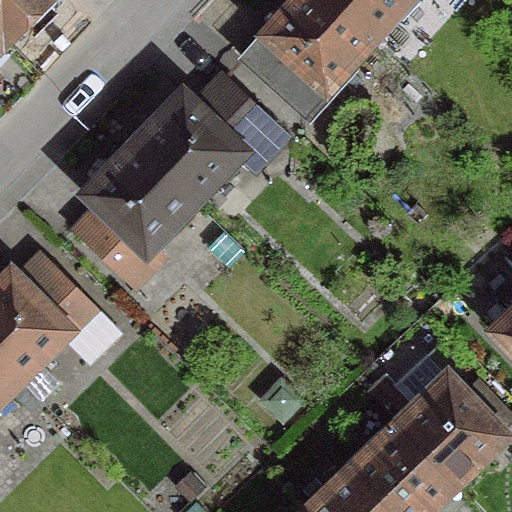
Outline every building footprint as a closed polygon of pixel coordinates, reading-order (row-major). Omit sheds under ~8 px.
[(0,0),(0,39),(19,20),(27,27),(53,0),(0,0)] [(368,38),(325,0),(290,0),(238,59),(299,114),(368,38)] [(401,0),(325,0),(368,38),(401,0)] [(394,90),(409,104),(422,90),(406,76),(394,90)] [(192,107),(178,94),(130,144),(189,201),(249,139),(263,152),(280,134),(220,77),(192,107)] [(125,248),(131,242),(141,251),(189,201),(130,144),(82,194),(94,206),(70,231),(114,274),(132,255),(125,248)] [(12,277),(6,271),(0,276),(0,363),(15,378),(58,336),(86,364),(112,338),(111,330),(36,254),(12,277)] [(511,310),(491,330),(511,351),(511,310)] [(0,392),(15,378),(0,363),(0,392)] [(366,395),(380,410),(393,424),(450,483),(498,435),(443,377),(412,406),(383,378),(366,395)] [(419,511),(450,483),(393,424),(346,469),(386,511),(419,511)] [(386,511),(346,469),(301,511),(386,511)]
